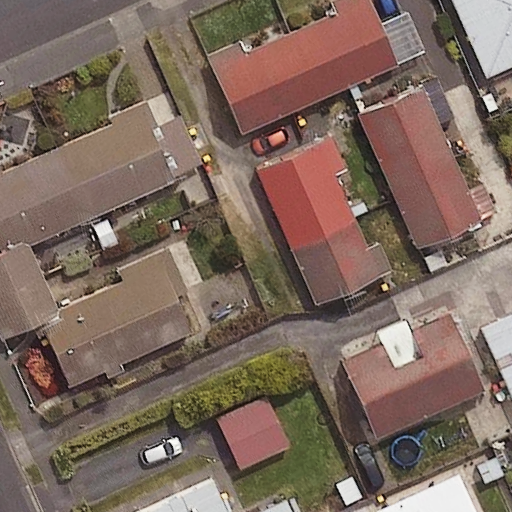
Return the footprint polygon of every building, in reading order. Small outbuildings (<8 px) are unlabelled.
[(367,0),(346,0),(207,59),(236,127),(393,60),(367,0)] [(511,55),(511,0),(447,0),(479,70),(511,55)] [(417,79),(351,107),(410,244),(476,215),(417,79)] [(137,106),(0,165),(0,248),(167,176),(137,106)] [(312,137),(250,164),(310,299),(373,271),(312,137)] [(186,326),(157,260),(33,315),(63,381),(186,326)] [(511,306),(476,322),(511,401),(511,306)] [(477,383),(444,308),(336,356),(369,431),(477,383)] [(284,441),(261,391),(211,414),(234,464),(284,441)] [(473,511),(453,467),(369,505),(372,511),(473,511)] [(225,511),(207,472),(119,511),(225,511)]
